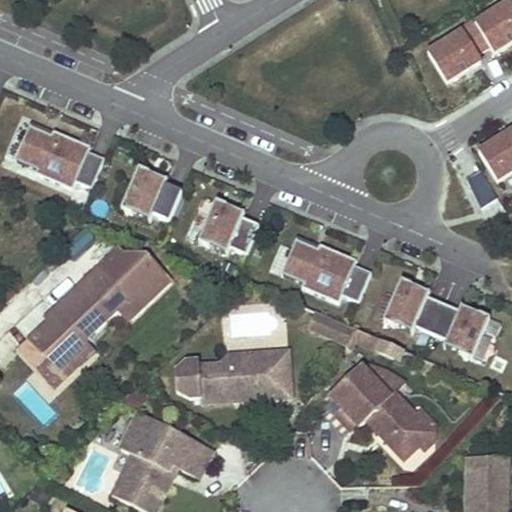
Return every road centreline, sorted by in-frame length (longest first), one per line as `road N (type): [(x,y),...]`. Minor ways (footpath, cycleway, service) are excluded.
road 1 (residential): [(139,110),(331,197)]
road 2 (residential): [(0,52),(139,110)]
road 3 (residential): [(423,150),(409,138),(357,147),(331,197)]
